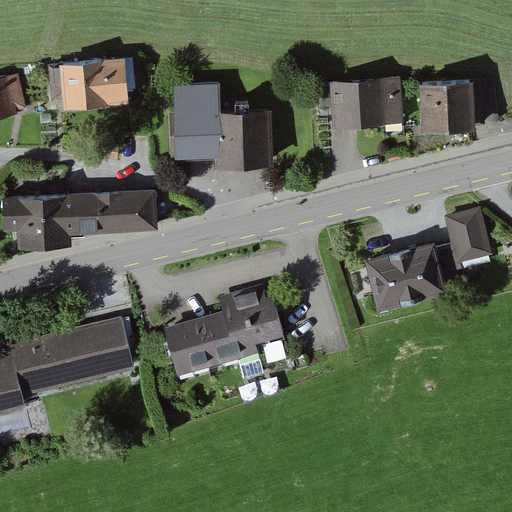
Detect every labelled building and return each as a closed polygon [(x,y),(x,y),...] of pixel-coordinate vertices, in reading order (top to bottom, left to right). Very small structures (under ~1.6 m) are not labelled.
[(129,59),(63,66),(68,112),(134,105),(129,59)] [(21,74),(0,79),(0,121),(30,114),(21,74)] [(406,79),(333,84),(336,129),(409,125),(406,79)] [(476,84),(424,87),(428,137),(479,133),(476,84)] [(224,85),(174,87),(177,161),(220,159),(220,170),(275,167),(273,113),(226,115),(224,85)] [(153,183),(5,193),(7,224),(16,223),(17,243),(69,240),(69,230),(156,224),(153,183)] [(481,209),(447,218),(459,266),(493,257),(481,209)] [(438,246),(370,261),(381,311),(449,296),(438,246)] [(224,311),(167,327),(181,377),(260,354),(258,346),(287,338),(275,296),(268,298),(264,285),(220,298),(224,311)] [(42,321),(0,331),(0,413),(29,406),(26,397),(136,370),(123,317),(45,336),(42,321)]
